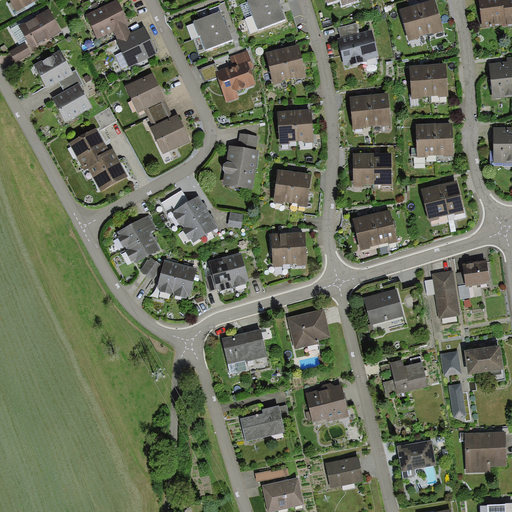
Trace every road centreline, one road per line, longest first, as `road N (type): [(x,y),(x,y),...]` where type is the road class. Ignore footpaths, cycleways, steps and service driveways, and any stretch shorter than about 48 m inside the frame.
road 1 (residential): [(81,228),(197,162),(206,149),(211,130),(151,0)]
road 2 (residential): [(304,0),(330,108),(328,238),(338,282)]
road 3 (residential): [(504,230),(475,176),(454,0)]
road 4 (residential): [(393,511),(338,282)]
road 5 (residential): [(246,511),(189,343)]
road 6 (residential): [(504,230),(338,282)]
road 7 (residential): [(189,343),(177,374),(165,511)]
road 8 (residential): [(0,80),(81,228)]
road 9 (residential): [(338,282),(218,318),(189,343)]
road 10 (residential): [(189,343),(128,305),(81,228)]
